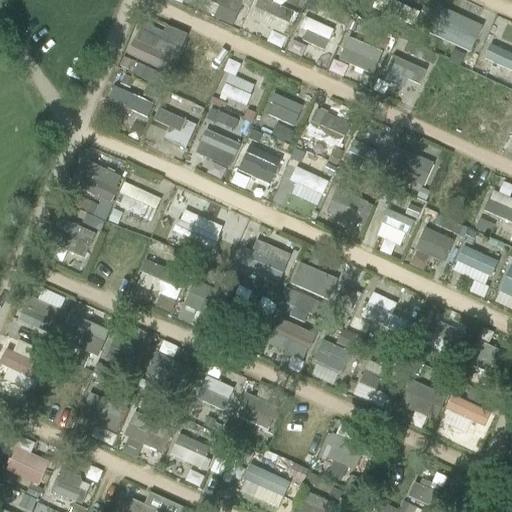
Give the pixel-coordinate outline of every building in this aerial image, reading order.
[(211,0),(210,4),(237,16),(243,0),(211,0)] [(256,0),(248,21),(282,34),(291,11),(260,0),(256,0)] [(326,50),(333,29),(308,21),(301,42),(326,50)] [(138,33),(127,57),(165,74),(176,51),(180,52),(187,38),(165,28),(159,42),(138,33)] [(348,40),(338,63),(370,76),(375,65),(376,66),(381,54),(348,40)] [(511,53),(494,44),(486,60),(511,72),(511,53)] [(208,90),(221,65),(189,50),(177,75),(208,90)] [(376,91),(383,94),(387,84),(403,90),(407,81),(420,86),(427,70),(391,55),(376,91)] [(235,78),(240,64),(231,60),(217,98),(245,108),(254,84),(235,78)] [(264,114),(293,128),(303,107),(274,93),(264,114)] [(468,119),(506,130),(511,109),(511,106),(475,95),(468,119)] [(159,111),(154,123),(169,130),(164,141),(185,150),(195,128),(159,111)] [(315,113),(305,135),(338,150),(348,128),(315,113)] [(205,133),(195,155),(229,170),(239,148),(205,133)] [(249,148),(237,173),(269,187),(281,163),(249,148)] [(394,162),(389,173),(423,188),(433,166),(408,155),(404,166),(394,162)] [(78,174),(72,187),(109,205),(115,192),(114,191),(119,180),(85,164),(80,174),(78,174)] [(151,223),(161,199),(124,183),(118,195),(124,197),(118,210),(151,223)] [(511,197),(492,191),(484,213),(511,222),(511,197)] [(336,192),(331,203),(349,212),(345,221),(363,229),(373,209),(336,192)] [(385,209),(374,236),(403,248),(414,220),(385,209)] [(52,234),(47,244),(83,260),(94,236),(55,219),(49,232),(52,234)] [(424,231),(415,251),(443,264),(452,244),(424,231)] [(257,280),(283,289),(297,248),(274,240),(268,259),(265,258),(257,280)] [(452,272),(474,281),(469,291),(482,297),(498,261),(464,246),(452,272)] [(299,267),(291,286),(328,302),(336,283),(299,267)] [(511,268),(500,293),(511,298),(511,268)] [(134,286),(171,299),(176,285),(139,272),(134,286)] [(190,296),(185,307),(216,321),(227,296),(220,293),(219,295),(194,284),(189,295),(190,296)] [(23,311),(18,322),(50,336),(60,313),(29,299),(24,311),(23,311)] [(238,304),(227,327),(257,341),(268,318),(238,304)] [(273,335),(268,346),(301,361),(306,350),(308,351),(314,338),(277,321),(271,334),(273,335)] [(68,322),(59,342),(96,359),(102,345),(81,336),(83,329),(68,322)] [(433,322),(423,345),(453,360),(458,348),(454,346),(459,334),(433,322)] [(0,362),(0,392),(25,400),(41,348),(7,339),(0,362)] [(323,343),(314,364),(341,377),(350,356),(323,343)] [(478,344),(468,367),(500,381),(510,358),(478,344)] [(155,357),(145,378),(181,395),(187,383),(186,383),(191,373),(155,357)] [(364,375),(360,385),(387,397),(391,387),(392,387),(397,376),(368,363),(363,375),(364,375)] [(216,381),(220,372),(209,367),(195,399),(222,412),(233,388),(216,381)] [(406,394),(401,404),(436,420),(441,409),(437,407),(442,397),(410,383),(405,394),(406,394)] [(86,407),(81,418),(116,434),(126,412),(90,396),(85,407),(86,407)] [(243,410),(239,420),(266,433),(276,412),(245,398),(240,409),(243,410)] [(134,415),(124,438),(162,455),(172,433),(134,415)] [(179,437),(174,447),(196,456),(192,467),(205,472),(209,462),(204,460),(208,450),(179,437)] [(331,437),(322,459),(353,472),(363,451),(331,437)] [(11,462),(6,474),(38,488),(43,476),(44,476),(49,465),(15,451),(10,462),(11,462)] [(164,470),(200,486),(205,473),(169,458),(164,470)] [(58,475),(51,493),(81,507),(86,496),(77,492),(81,484),(79,480),(63,473),(58,475)] [(439,510),(444,495),(414,484),(408,499),(439,510)] [(307,495),(298,511),(337,511),(338,509),(307,495)] [(152,511),(131,502),(126,511),(152,511)]
